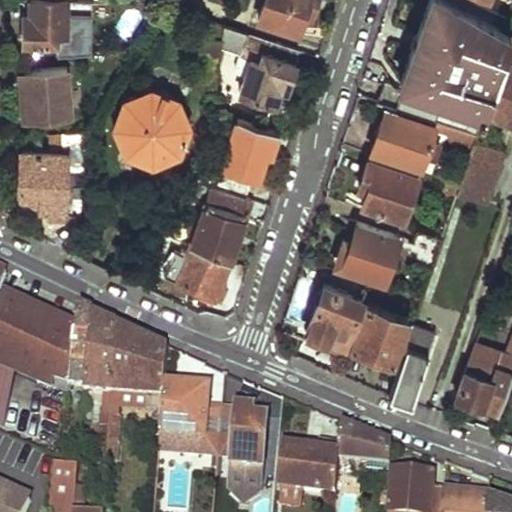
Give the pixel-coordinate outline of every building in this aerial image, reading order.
[(69,0),(30,0),(31,10),(25,9),(24,39),(61,40),(61,32),(69,32),(69,29),(73,29),(74,22),(69,22),(69,0)] [(159,0),(159,2),(189,11),(190,0),(159,0)] [(314,0),(263,0),(258,17),(304,32),(314,0)] [(448,0),(427,0),(399,81),(484,110),(503,55),(510,36),(502,32),(448,0)] [(232,47),(238,27),(223,22),(222,38),(221,47),(232,47)] [(511,36),(510,36),(503,55),(511,58),(511,36)] [(221,47),(222,38),(198,37),(195,89),(217,89),(221,47)] [(270,51),(240,43),(237,53),(248,57),(239,91),(280,103),(298,46),(273,38),(270,51)] [(511,58),(503,55),(484,110),(511,119),(511,58)] [(71,115),(66,65),(21,68),(27,119),(71,115)] [(384,82),(378,100),(447,122),(477,131),(482,115),(384,82)] [(178,154),(189,126),(177,99),(149,88),(121,100),(110,128),(122,156),(151,167),(178,154)] [(394,108),(384,132),(376,129),(369,148),(420,164),(426,146),(431,148),(433,142),(427,141),(434,121),(394,108)] [(260,176),(277,129),(237,115),(222,162),(260,176)] [(447,122),(444,130),(464,138),(459,153),(468,156),(473,141),(477,131),(447,122)] [(85,159),(89,129),(63,130),(63,149),(54,148),(20,147),(19,188),(21,193),(24,197),(31,202),(48,203),(47,219),(79,222),(81,185),(64,184),(65,166),(82,167),(83,159),(85,159)] [(63,130),(53,131),(54,148),(63,149),(63,130)] [(468,156),(459,181),(455,192),(486,201),(503,150),(473,141),(468,156)] [(367,180),(359,203),(404,217),(416,175),(367,157),(360,177),(367,180)] [(250,182),(205,166),(197,178),(212,183),(246,195),(250,182)] [(446,177),(443,187),(455,192),(459,181),(446,177)] [(230,259),(251,197),(246,195),(212,183),(199,221),(193,219),(191,224),(196,227),(190,244),(230,259)] [(354,222),(340,265),(383,280),(397,236),(354,222)] [(416,227),(409,248),(418,251),(421,247),(435,252),(440,235),(416,227)] [(165,241),(158,235),(140,261),(163,272),(174,249),(179,251),(180,249),(187,252),(190,244),(170,234),(165,241)] [(221,276),(230,259),(190,244),(187,252),(180,249),(179,251),(174,249),(163,272),(223,301),(231,285),(222,279),(224,277),(221,276)] [(163,272),(140,261),(129,277),(154,289),(163,272)] [(323,282),(305,329),(343,343),(359,296),(323,282)] [(364,300),(348,344),(393,360),(409,317),(364,300)] [(80,306),(77,326),(68,386),(87,389),(95,313),(88,310),(80,306)] [(108,319),(95,313),(87,389),(113,392),(118,324),(108,319)] [(410,335),(389,393),(401,398),(410,402),(434,329),(411,321),(406,333),(410,335)] [(118,324),(113,392),(165,398),(166,384),(169,348),(143,336),(118,324)] [(476,339),(455,395),(498,410),(511,373),(511,337),(507,350),(476,339)] [(164,410),(162,433),(186,435),(206,436),(209,400),(185,398),(186,386),(166,384),(165,398),(164,410)] [(186,386),(185,398),(209,400),(210,388),(186,386)] [(113,392),(111,416),(121,417),(123,405),(164,410),(165,398),(113,392)] [(240,410),(235,465),(248,466),(247,482),(266,484),(271,419),(255,418),(256,411),(240,410)] [(111,416),(108,460),(114,461),(114,455),(119,455),(121,417),(111,416)] [(368,478),(391,481),(394,445),(366,433),(345,424),(343,444),(341,459),(370,462),(368,478)] [(204,451),(206,436),(186,435),(185,450),(204,451)] [(287,453),(284,491),(338,497),(341,459),(343,444),(322,443),(321,456),(287,453)] [(58,454),(56,465),(79,467),(80,455),(58,454)] [(56,465),(49,511),(74,511),(76,497),(77,488),(79,467),(56,465)] [(438,476),(395,472),(391,511),(444,511),(446,492),(436,491),(438,476)] [(0,488),(0,511),(28,511),(32,503),(0,488)] [(87,488),(77,488),(76,497),(86,498),(87,488)] [(444,511),(467,511),(470,494),(446,492),(444,511)] [(470,494),(467,511),(489,511),(490,498),(491,496),(470,494)] [(511,511),(511,506),(490,498),(489,511),(511,511)]
